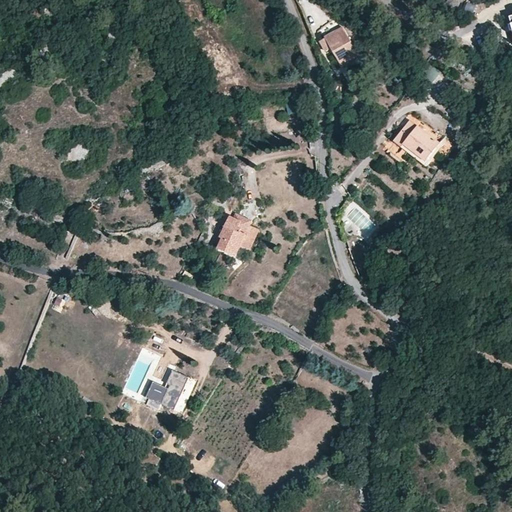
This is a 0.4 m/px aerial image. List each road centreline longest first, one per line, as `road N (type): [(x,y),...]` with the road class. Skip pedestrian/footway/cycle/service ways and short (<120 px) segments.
road 1 (unclassified): [(285,0),(310,66),(332,229),(347,278),(392,323),(396,338),(378,379)]
road 2 (unclassified): [(378,379),(264,318),(175,283),(56,273),(0,257)]
road 3 (unclassified): [(378,379),(372,511)]
